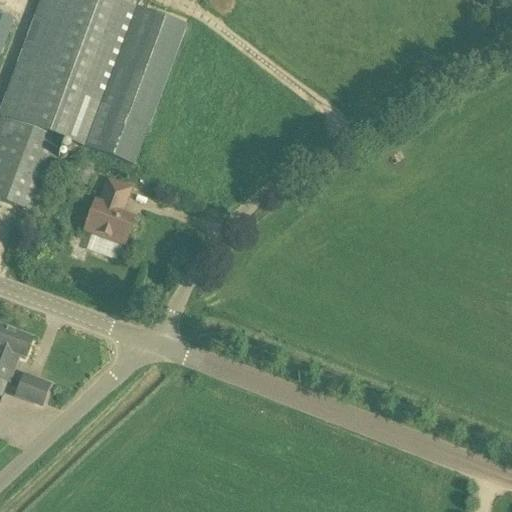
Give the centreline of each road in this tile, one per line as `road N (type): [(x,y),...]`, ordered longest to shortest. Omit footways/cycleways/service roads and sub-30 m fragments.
road 1 (unclassified): [(156,347),(206,248),(239,216),(347,139),(511,41)]
road 2 (tertiary): [(511,485),(156,347)]
road 3 (unclassified): [(0,486),(156,347)]
road 4 (tertiary): [(0,290),(156,347)]
